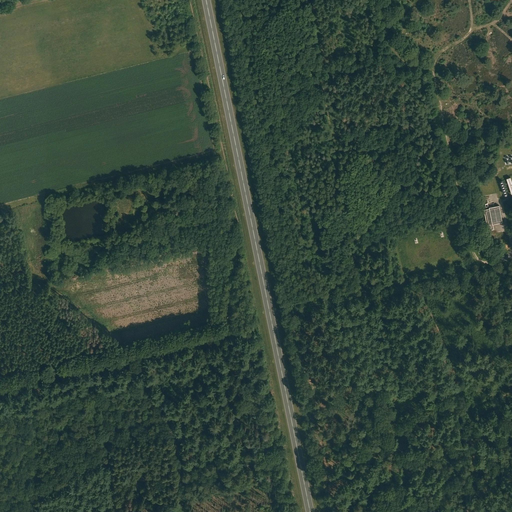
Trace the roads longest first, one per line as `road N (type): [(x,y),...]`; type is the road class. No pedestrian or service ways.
road 1 (trunk): [(310,511),(206,0)]
road 2 (track): [(483,264),(431,66),(470,29),(469,0)]
road 3 (track): [(228,319),(134,346),(178,447),(175,511)]
road 4 (track): [(134,346),(0,378)]
